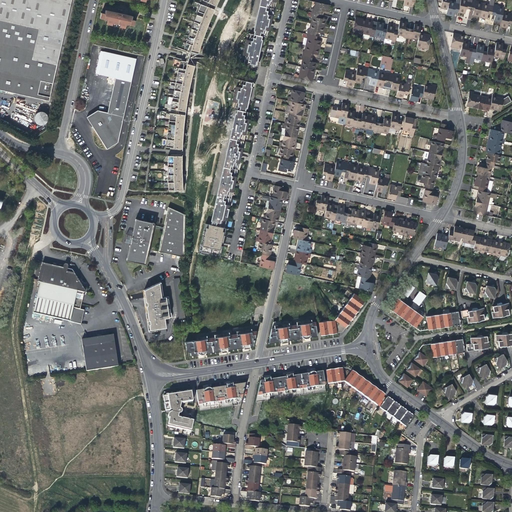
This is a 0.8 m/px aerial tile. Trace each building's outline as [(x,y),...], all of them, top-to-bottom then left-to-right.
[(0,0),(0,70),(52,82),(70,0),(0,0)] [(253,0),(250,15),(246,33),(248,34),(245,46),(243,56),(241,62),(251,65),(254,65),(255,61),(256,57),(261,37),(265,38),(267,31),(268,32),(271,16),(270,16),(272,9),(273,3),(274,3),(275,0),(253,0)] [(444,9),(446,10),(448,2),(448,0),(437,0),(441,1),(440,8),(444,9)] [(455,0),(455,3),(448,2),(446,10),(445,15),(452,16),(452,14),(453,11),(457,12),(459,2),(459,0),(455,0)] [(469,10),(471,0),(459,0),(459,2),(457,12),(464,14),(465,9),(469,10)] [(476,16),(479,17),(482,3),(475,2),(476,0),(474,0),(471,0),(469,10),(473,11),(472,16),(476,16)] [(214,10),(212,10),(201,5),(195,2),(176,48),(186,52),(188,53),(188,54),(193,55),(197,54),(199,49),(205,34),(209,23),(210,21),(213,14),(214,10)] [(313,9),(313,13),(321,15),(322,11),(324,11),(327,12),(328,5),(317,3),(315,9),(313,9)] [(487,14),(491,15),(493,4),(489,4),(489,5),(482,3),(479,17),(486,19),(486,17),(487,14)] [(497,21),(500,22),(502,13),(503,9),(497,7),(497,5),(493,4),(491,15),(495,16),(494,20),(497,21)] [(99,18),(106,20),(106,24),(124,28),(125,24),(133,26),(134,20),(131,20),(132,16),(117,13),(108,11),(104,10),(103,13),(100,13),(99,18)] [(320,19),(321,15),(313,13),(312,17),(313,17),(312,24),(323,27),(325,20),(322,19),(320,19)] [(509,15),(502,13),(500,22),(499,27),(506,29),(507,25),(508,23),(511,24),(511,21),(511,13),(510,13),(509,15)] [(352,31),(362,34),(366,20),(361,19),(355,18),(352,31)] [(373,38),(373,36),(375,28),(371,27),(372,24),(373,22),(366,20),(362,34),(369,35),(369,37),(373,38)] [(399,21),(396,33),(396,35),(403,36),(403,38),(407,39),(409,29),(405,28),(405,26),(406,23),(399,21)] [(377,23),(375,28),(373,36),(380,38),(380,40),(384,41),(384,39),(386,30),(382,30),(383,27),(383,24),(377,23)] [(322,33),(323,27),(312,24),(310,31),(309,30),(308,34),(316,36),(317,32),(320,33),(322,33)] [(387,25),(386,30),(384,39),(391,40),(390,42),(394,43),(396,35),(396,33),(393,32),(393,28),(394,27),(387,25)] [(411,38),(418,40),(419,34),(421,26),(414,25),(414,27),(413,30),(409,29),(407,39),(411,40),(411,38)] [(315,40),(316,36),(308,34),(307,38),(309,39),(307,45),(319,48),(320,42),(316,41),(315,40)] [(424,35),(419,34),(418,40),(416,48),(426,50),(429,37),(424,35)] [(449,47),(461,49),(462,42),(464,36),(457,34),(452,34),(449,47)] [(467,43),(462,42),(461,49),(459,56),(466,57),(464,63),(469,64),(472,50),(468,49),(469,43),(467,43)] [(496,43),(495,49),(493,57),(500,59),(499,60),(504,61),(506,51),(502,50),(503,45),(500,44),(496,43)] [(317,55),(319,48),(307,45),(306,52),(304,52),(303,56),(311,58),(312,53),(315,54),(317,55)] [(474,59),(481,60),(483,52),(484,47),(479,46),(477,45),(476,51),(472,50),(469,64),(473,65),(474,59)] [(492,63),(493,57),(495,49),(491,48),(488,48),(487,53),(483,52),(481,60),(481,62),(485,63),(485,61),(492,63)] [(314,70),(315,64),(315,63),(312,62),(310,62),(311,58),(303,56),(302,60),(304,61),(303,62),(302,67),(314,70)] [(383,56),(380,68),(390,71),(394,58),(383,56)] [(185,113),(185,109),(186,105),(186,104),(188,91),(190,83),(191,78),(193,68),(193,66),(192,64),(189,63),(187,63),(182,63),(172,61),(164,109),(185,113)] [(313,74),(314,70),(302,67),(300,78),(312,81),(313,74)] [(357,69),(355,75),(354,81),(360,83),(361,80),(362,78),(366,79),(368,70),(363,69),(363,70),(357,69)] [(0,88),(48,99),(52,82),(0,70),(0,88)] [(368,85),(375,86),(378,74),(372,72),(372,71),(368,70),(366,79),(370,79),(369,82),(368,85)] [(352,88),(354,81),(355,75),(349,74),(349,72),(345,71),(343,81),(347,82),(346,84),(346,86),(352,88)] [(97,110),(86,117),(94,130),(106,149),(117,142),(113,136),(119,132),(115,126),(121,122),(132,76),(116,73),(107,113),(101,116),(97,110)] [(383,83),(387,83),(389,75),(385,74),(385,75),(378,74),(375,86),(382,88),(382,86),(383,83)] [(390,89),(397,91),(399,84),(400,79),(393,77),(393,76),(389,75),(387,83),(391,84),(390,89)] [(227,205),(229,199),(230,192),(231,192),(233,188),(235,177),(234,177),(235,170),(237,164),(238,164),(239,159),(241,152),(241,148),(240,148),(242,141),(243,134),(244,135),(248,120),(247,119),(248,112),(245,111),(250,87),(251,83),(248,82),(237,80),(233,98),(231,108),(229,108),(227,118),(221,147),(220,150),(214,174),(212,185),(211,192),(210,195),(216,197),(214,208),(210,225),(222,227),(224,221),(225,221),(229,205),(227,205)] [(405,85),(399,84),(397,91),(396,97),(402,98),(403,95),(404,93),(407,94),(410,84),(406,83),(405,85)] [(424,86),(423,90),(421,97),(427,99),(433,100),(436,86),(431,86),(431,87),(424,86)] [(418,97),(421,97),(423,90),(412,88),(409,100),(417,102),(418,99),(418,97)] [(287,100),(289,101),(301,104),(303,99),(304,92),(291,90),(290,96),(288,96),(287,100)] [(470,107),(477,108),(480,95),(473,94),(473,92),(469,91),(466,106),(470,107)] [(492,94),(491,96),(489,108),(497,110),(500,111),(502,105),(505,106),(511,102),(508,96),(503,99),(496,97),(496,95),(492,94)] [(487,97),(480,95),(477,108),(482,109),(488,111),(489,108),(491,96),(488,96),(487,97)] [(290,106),(288,113),(301,116),(302,109),(303,104),(301,104),(289,101),(288,105),(290,106)] [(340,109),(336,108),(331,107),(329,117),(334,118),(334,121),(344,123),(345,119),(347,110),(349,104),(344,103),(342,102),(340,109)] [(36,113),(35,115),(36,118),(37,120),(39,121),(41,122),(43,122),(46,121),(47,120),(49,118),(49,116),(49,113),(48,111),(47,110),(45,108),(43,108),(41,108),(38,109),(37,111),(36,113)] [(354,111),(347,110),(345,119),(344,123),(351,125),(351,126),(355,127),(357,118),(353,117),(353,114),(354,111)] [(301,116),(288,113),(287,119),(285,119),(284,123),(298,127),(300,121),(301,116)] [(360,127),(366,128),(369,115),(363,113),(362,115),(361,119),(357,118),(355,127),(359,128),(360,127)] [(392,113),(390,120),(388,128),(395,130),(395,131),(399,132),(401,122),(397,121),(398,118),(399,115),(392,113)] [(184,117),(169,114),(165,149),(170,149),(170,150),(173,150),(181,151),(181,147),(182,131),(182,130),(183,125),(184,119),(184,117)] [(372,131),(376,132),(379,123),(375,122),(375,119),(376,116),(369,115),(366,128),(373,130),(372,131)] [(387,133),(388,128),(390,120),(384,118),(383,120),(382,123),(379,123),(376,132),(380,133),(381,131),(387,133)] [(412,137),(415,125),(412,125),(413,120),(408,119),(405,118),(402,131),(410,133),(409,137),(412,137)] [(501,125),(500,132),(504,133),(511,134),(511,122),(502,120),(501,125)] [(298,127),(284,123),(283,128),(284,128),(283,135),(296,138),(297,131),(298,127)] [(450,131),(445,130),(440,129),(438,128),(436,136),(433,135),(432,139),(443,142),(444,138),(448,139),(449,135),(450,131)] [(503,140),(504,133),(500,132),(491,130),(490,136),(489,141),(502,144),(503,145),(504,140),(503,140)] [(278,146),(280,146),(293,149),(294,143),(296,138),(283,135),(281,142),(279,142),(278,146)] [(430,146),(428,153),(440,155),(442,150),(443,144),(429,141),(428,145),(430,146)] [(500,151),(502,144),(489,141),(486,152),(488,153),(501,155),(502,151),(500,151)] [(292,155),(293,149),(280,146),(278,154),(284,155),(283,159),(290,161),(292,155)] [(440,155),(428,153),(427,159),(425,159),(424,163),(426,164),(438,166),(439,160),(440,155)] [(499,164),(501,155),(488,153),(487,158),(485,164),(492,166),(493,166),(494,162),(499,164)] [(174,190),(179,190),(180,190),(182,190),(182,184),(181,173),(181,171),(181,164),(181,161),(181,158),(173,158),(173,157),(170,157),(170,158),(167,158),(167,173),(167,182),(168,182),(168,190),(171,190),(171,191),(174,191),(174,190)] [(293,162),(290,161),(283,159),(280,159),(278,170),(285,172),(286,168),(291,170),(292,165),(293,162)] [(341,171),(345,172),(347,164),(335,163),(334,168),(333,175),(337,176),(339,176),(341,171)] [(331,181),(333,175),(334,168),(328,166),(328,165),(324,164),(322,174),(326,174),(324,180),(326,180),(331,181)] [(350,165),(351,165),(347,164),(345,172),(349,173),(347,178),(350,178),(354,179),(357,167),(350,165)] [(437,171),(438,166),(426,164),(424,171),(422,171),(422,175),(436,178),(437,171)] [(489,178),(492,166),(485,164),(484,164),(483,167),(478,166),(478,169),(477,175),(489,178)] [(362,176),(367,177),(369,167),(364,166),(364,168),(357,167),(354,179),(361,181),(362,178),(362,176)] [(373,168),(369,167),(367,177),(371,177),(370,180),(370,183),(376,184),(377,177),(379,171),(373,170),(373,168)] [(384,179),(377,177),(376,184),(374,191),(381,193),(382,190),(383,187),(386,188),(389,178),(389,175),(385,174),(384,179)] [(433,184),(434,178),(422,175),(421,179),(426,180),(424,188),(432,189),(433,184)] [(494,179),(489,178),(477,175),(475,183),(474,185),(479,187),(478,190),(491,193),(494,179)] [(275,185),(272,197),(285,200),(286,192),(281,191),(282,187),(279,186),(275,185)] [(400,194),(401,187),(390,185),(387,197),(395,199),(396,197),(396,194),(400,194)] [(431,192),(424,190),(421,202),(434,204),(435,198),(435,197),(430,196),(431,192)] [(475,202),(488,205),(490,197),(495,199),(496,194),(491,193),(478,190),(477,195),(475,202)] [(281,206),(282,199),(272,197),(268,196),(267,201),(269,201),(267,208),(280,211),(281,206)] [(318,209),(325,210),(326,203),(327,198),(320,198),(320,200),(316,200),(313,209),(318,210),(318,209)] [(488,205),(475,202),(474,207),(473,214),(491,218),(492,213),(490,213),(491,206),(488,205)] [(330,204),(326,203),(325,210),(323,217),(330,218),(329,220),(334,221),(334,219),(336,211),(332,210),(333,205),(330,204)] [(342,207),(337,206),(336,211),(334,219),(341,221),(341,222),(344,223),(347,214),(343,213),(344,207),(342,207)] [(134,219),(130,236),(129,243),(125,260),(144,264),(152,227),(162,229),(157,251),(183,257),(183,214),(167,207),(162,227),(153,225),(153,223),(134,219)] [(278,216),(280,211),(267,208),(266,215),(264,215),(263,219),(274,222),(277,222),(278,216)] [(349,223),(356,224),(359,211),(355,210),(352,209),(351,215),(347,214),(344,223),(349,224),(349,223)] [(362,227),(366,228),(368,219),(364,218),(365,212),(362,212),(359,211),(356,224),(362,225),(362,227)] [(381,224),(393,226),(394,218),(390,217),(391,212),(389,212),(384,211),(381,224)] [(372,219),(368,219),(366,228),(370,229),(370,227),(377,229),(380,215),(375,214),(373,214),(372,219)] [(398,233),(402,235),(406,220),(399,219),(394,218),(393,226),(392,230),(398,232),(398,233)] [(273,227),(274,222),(263,219),(261,219),(260,223),(262,224),(260,230),(272,233),(273,227)] [(412,222),(406,220),(402,235),(407,236),(408,234),(414,235),(417,223),(412,222)] [(222,227),(210,225),(208,224),(207,228),(205,228),(205,231),(203,230),(202,236),(203,236),(203,238),(202,244),(200,243),(199,249),(201,249),(200,253),(217,257),(218,253),(220,253),(221,245),(220,245),(220,242),(222,243),(224,234),(222,234),(223,231),(222,231),(222,227)] [(20,237),(22,230),(23,226),(18,225),(18,227),(15,236),(20,237)] [(292,238),(298,239),(305,240),(308,229),(299,227),(298,231),(294,230),(293,233),(292,238)] [(449,231),(448,236),(447,239),(459,242),(460,238),(463,239),(465,231),(461,230),(462,229),(458,228),(454,227),(453,232),(449,231)] [(462,242),(474,245),(476,237),(472,236),(473,231),(471,231),(465,229),(465,231),(463,239),(462,242)] [(271,238),(272,233),(260,230),(259,237),(257,237),(256,241),(259,242),(269,244),(271,238)] [(436,241),(435,241),(434,246),(441,248),(440,250),(445,251),(447,239),(448,236),(442,235),(438,234),(436,241)] [(476,237),(474,245),(473,249),(480,251),(480,253),(484,254),(485,252),(487,240),(480,238),(476,237)] [(310,242),(305,240),(298,239),(297,245),(295,250),(310,253),(311,249),(309,248),(310,242)] [(492,241),(487,240),(485,252),(492,253),(491,255),(496,256),(499,242),(492,241)] [(272,245),(269,244),(259,242),(257,250),(262,251),(262,255),(269,256),(271,250),(272,245)] [(504,243),(499,242),(496,256),(500,257),(500,255),(507,257),(509,251),(510,245),(504,243)] [(363,245),(361,253),(373,256),(375,250),(376,245),(369,243),(368,247),(363,245)] [(309,258),(310,253),(295,250),(294,256),(293,262),(301,263),(305,264),(307,258),(309,258)] [(360,258),(358,264),(371,267),(372,261),(373,256),(361,253),(359,252),(358,257),(360,258)] [(269,258),(269,256),(262,255),(259,266),(272,269),(274,261),(269,260),(269,258)] [(298,275),(301,263),(293,262),(292,265),(287,264),(285,272),(298,275)] [(356,276),(360,277),(368,278),(369,272),(371,267),(358,264),(356,264),(355,268),(357,269),(355,276),(356,276)] [(51,267),(41,265),(37,283),(40,284),(33,314),(81,325),(84,311),(80,310),(83,296),(81,295),(82,293),(83,293),(84,291),(74,274),(66,273),(67,267),(67,266),(66,266),(65,266),(64,266),(63,266),(62,269),(51,267)] [(425,283),(435,285),(437,277),(435,275),(428,273),(425,283)] [(368,278),(360,277),(359,280),(355,279),(353,287),(359,288),(371,291),(371,290),(372,283),(367,282),(368,281),(368,278)] [(455,289),(456,284),(457,281),(455,279),(447,277),(445,287),(455,289)] [(159,281),(143,289),(144,297),(148,329),(165,326),(164,318),(170,318),(168,296),(161,297),(159,281)] [(465,291),(474,294),(476,286),(475,283),(470,282),(467,282),(465,291)] [(407,297),(409,294),(414,287),(407,284),(402,291),(404,293),(407,297)] [(484,296),(494,298),(495,290),(494,288),(492,287),(486,286),(484,296)] [(426,298),(424,296),(420,292),(418,295),(413,301),(421,305),(426,298)] [(354,293),(349,299),(360,307),(364,301),(354,293)] [(395,313),(403,302),(397,297),(389,308),(395,313)] [(360,307),(349,299),(344,306),(355,314),(360,307)] [(410,307),(403,302),(395,313),(402,318),(410,307)] [(495,306),(492,307),(494,318),(509,315),(507,304),(505,304),(502,305),(501,303),(497,304),(497,306),(495,306)] [(355,314),(344,306),(339,313),(350,321),(355,314)] [(416,312),(410,307),(402,318),(408,322),(416,312)] [(484,320),(482,309),(479,309),(477,309),(476,308),(473,309),(472,310),(470,311),(467,311),(467,310),(461,311),(462,318),(468,317),(469,323),(484,320)] [(460,324),(458,311),(450,313),(452,326),(460,324)] [(423,316),(416,312),(408,322),(415,327),(423,316)] [(350,321),(339,313),(334,319),(345,328),(350,321)] [(452,326),(450,313),(442,314),(444,327),(452,326)] [(444,327),(442,314),(434,315),(436,328),(444,327)] [(436,328),(434,315),(425,316),(428,330),(436,328)] [(334,319),(327,320),(329,334),(336,332),(334,319)] [(342,332),(345,328),(334,319),(336,332),(342,332)] [(308,322),(307,320),(303,320),(300,321),(300,323),(293,325),(295,337),(295,339),(303,338),(305,337),(317,335),(315,321),(308,322)] [(329,334),(327,320),(318,322),(321,335),(329,334)] [(288,340),(295,339),(295,337),(293,325),(285,326),(284,323),(281,323),(277,324),(278,327),(271,328),(268,341),(268,343),(280,341),(280,342),(283,342),(283,343),(284,343),(285,343),(285,342),(288,341),(288,340)] [(253,345),(256,330),(249,332),(248,329),(245,329),(241,330),(242,333),(234,334),(236,346),(236,348),(243,347),(245,346),(246,348),(247,347),(249,347),(249,346),(253,345)] [(236,346),(234,334),(226,335),(226,332),(222,333),(218,333),(219,336),(212,337),(213,350),(214,351),(221,350),(221,351),(229,350),(229,349),(236,348),(236,346)] [(497,335),(499,347),(511,345),(511,336),(511,334),(509,334),(507,334),(506,333),(503,333),(502,335),(500,335),(497,335)] [(80,340),(85,372),(117,367),(114,348),(112,335),(80,340)] [(213,350),(212,337),(204,338),(204,335),(200,336),(196,337),(197,339),(196,340),(194,340),(184,342),(185,345),(186,345),(187,349),(187,350),(188,351),(190,352),(191,352),(192,355),(201,353),(207,352),(212,352),(214,351),(213,350)] [(487,350),(488,349),(487,336),(484,337),(482,337),(481,336),(478,336),(477,338),(476,338),(472,338),(473,344),(466,345),(467,352),(487,350)] [(464,352),(462,339),(454,340),(456,353),(464,352)] [(448,354),(456,353),(454,340),(446,341),(448,354)] [(440,356),(448,354),(446,341),(438,342),(440,356)] [(432,357),(440,356),(438,342),(430,344),(432,357)] [(417,355),(414,359),(423,366),(428,358),(419,351),(417,355)] [(499,368),(507,364),(507,362),(503,355),(494,360),(499,368)] [(409,365),(406,370),(415,376),(420,369),(411,362),(409,365)] [(482,378),(489,374),(490,371),(486,365),(477,370),(482,378)] [(344,382),(342,369),(335,370),(337,383),(344,382)] [(337,383),(335,370),(326,371),(328,384),(337,383)] [(323,373),(323,372),(316,373),(313,373),(313,371),(310,372),(311,374),(308,374),(301,375),(301,377),(303,389),(310,388),(311,391),(314,390),(319,390),(318,387),(325,386),(323,373)] [(351,387),(358,376),(352,371),(344,382),(351,387)] [(402,376),(398,381),(407,387),(413,379),(404,373),(402,376)] [(301,377),(301,375),(294,376),(293,374),(285,376),(285,377),(278,378),(279,380),(281,393),(288,392),(288,394),(292,394),(296,393),(295,390),(303,389),(301,377)] [(460,379),(461,381),(465,388),(472,384),(473,382),(471,379),(468,374),(460,379)] [(357,391),(365,380),(358,376),(351,387),(357,391)] [(279,380),(278,378),(272,379),(269,380),(269,379),(266,379),(266,380),(261,381),(257,396),(266,395),(266,398),(269,397),(273,397),(273,394),(277,393),(281,393),(279,380)] [(364,396),(372,385),(365,380),(357,391),(364,396)] [(423,381),(422,384),(417,390),(427,397),(433,389),(423,381)] [(245,385),(246,383),(234,385),(234,383),(226,385),(226,386),(219,387),(219,389),(221,401),(228,400),(229,403),(232,402),(235,402),(236,402),(236,399),(242,398),(245,385)] [(456,391),(452,385),(452,384),(443,389),(446,394),(448,398),(455,394),(456,391)] [(370,401),(378,390),(372,385),(364,396),(370,401)] [(219,389),(219,387),(211,388),(203,389),(196,390),(197,392),(198,405),(206,403),(206,406),(210,405),(214,405),(213,402),(221,401),(219,389)] [(169,413),(168,414),(168,415),(168,416),(168,417),(169,418),(167,425),(190,431),(193,420),(192,420),(178,417),(176,417),(176,415),(177,413),(179,413),(180,413),(181,413),(181,411),(182,411),(182,410),(181,409),(180,408),(179,408),(177,408),(177,403),(181,402),(192,401),(191,390),(180,391),(167,393),(167,394),(163,395),(165,410),(171,409),(171,410),(172,411),(170,412),(169,412),(169,413)] [(378,390),(370,401),(377,406),(385,395),(378,390)] [(487,394),(485,395),(485,403),(493,404),(495,402),(495,395),(488,394),(487,394)] [(386,412),(394,401),(388,397),(380,408),(386,412)] [(393,417),(401,406),(394,401),(386,412),(393,417)] [(399,422),(407,411),(401,406),(393,417),(399,422)] [(406,427),(414,416),(407,411),(399,422),(406,427)] [(460,421),(468,422),(470,420),(471,412),(463,411),(461,413),(460,421)] [(493,414),(486,414),(485,414),(484,414),(483,415),(482,423),(491,424),(493,423),(493,414)] [(288,424),(287,433),(298,434),(299,430),(297,430),(297,429),(299,429),(300,429),(300,426),(288,424)] [(339,437),(339,441),(353,442),(354,442),(355,434),(337,432),(337,436),(339,437)] [(298,438),(298,434),(287,433),(285,445),(298,447),(299,439),(298,439),(296,439),(296,437),(298,438)] [(481,433),(480,443),(489,444),(490,442),(491,434),(481,433)] [(222,443),(227,444),(235,444),(235,440),(233,440),(233,438),(233,436),(223,435),(222,443)] [(511,436),(504,435),(503,445),(506,446),(511,446),(511,445),(511,436)] [(259,438),(248,437),(248,440),(248,442),(245,442),(245,445),(252,446),(258,447),(259,438)] [(184,439),(173,438),(173,442),(172,447),(183,448),(184,439)] [(352,451),(353,442),(339,441),(338,446),(336,446),(335,449),(352,451)] [(212,451),(224,452),(225,446),(213,444),(212,451)] [(266,457),(267,450),(253,448),(253,455),(266,457)] [(395,462),(408,464),(409,457),(409,453),(411,454),(411,449),(397,448),(395,462)] [(319,460),(319,453),(313,452),(306,451),(305,459),(319,460)] [(186,454),(175,453),(175,457),(174,462),(185,463),(186,454)] [(265,464),(266,457),(253,455),(252,462),(265,464)] [(427,465),(435,466),(437,465),(437,458),(436,456),(433,455),(430,455),(428,457),(427,465)] [(355,457),(344,456),(343,463),(355,464),(355,457)] [(443,467),(451,468),(452,466),(453,460),(452,457),(450,457),(446,457),(444,458),(443,467)] [(319,460),(305,459),(304,465),(310,466),(309,470),(322,471),(323,468),(318,467),(319,460)] [(459,469),(467,469),(469,468),(470,459),(466,459),(462,459),(460,460),(459,469)] [(228,467),(229,464),(216,462),(216,460),(212,460),(211,470),(215,471),(226,472),(226,467),(228,467)] [(355,464),(343,463),(342,470),(337,469),(337,473),(345,474),(345,470),(354,471),(355,464)] [(259,475),(259,467),(247,466),(246,469),(249,469),(248,474),(259,475)] [(189,468),(177,467),(177,471),(176,476),(188,477),(189,468)] [(406,482),(407,471),(394,470),(393,485),(407,486),(408,482),(406,482)] [(225,476),(226,472),(215,471),(214,479),(227,481),(228,477),(225,476)] [(322,477),(322,474),(309,473),(308,480),(320,482),(320,477),(322,477)] [(258,483),(259,475),(248,474),(248,479),(245,479),(245,482),(258,483)] [(349,485),(350,476),(336,475),(336,479),(337,479),(336,484),(349,485)] [(480,484),(488,485),(490,484),(490,480),(491,476),(481,475),(480,484)] [(442,489),(443,480),(432,478),(432,483),(431,488),(442,489)] [(227,484),(227,481),(214,479),(210,479),(209,487),(211,488),(224,489),(224,484),(227,484)] [(319,487),(320,482),(308,480),(307,489),(320,490),(320,487),(319,487)] [(257,492),(258,483),(245,482),(245,486),(247,486),(247,491),(257,492)] [(190,484),(179,483),(178,487),(178,492),(189,493),(190,484)] [(353,493),(353,485),(349,485),(336,484),(336,489),(335,489),(334,492),(348,493),(353,493)] [(407,490),(407,486),(393,485),(385,484),(384,491),(392,492),(392,499),(393,499),(392,503),(396,503),(404,504),(405,490),(407,490)] [(223,497),(224,489),(211,488),(210,496),(223,497)] [(320,494),(320,490),(307,489),(306,497),(314,498),(318,498),(318,494),(320,494)] [(481,498),(489,499),(491,498),(492,494),(492,490),(482,489),(481,498)] [(259,500),(260,492),(257,492),(247,491),(246,496),(249,497),(249,500),(259,500)] [(347,501),(348,493),(334,492),(334,495),(335,495),(335,500),(338,500),(347,501)] [(442,495),(431,494),(430,499),(430,503),(441,505),(442,495)] [(313,504),(314,498),(306,497),(301,497),(300,505),(310,506),(311,503),(313,504)] [(349,510),(350,502),(347,501),(338,500),(337,506),(340,506),(339,509),(349,510)] [(387,511),(395,511),(396,503),(392,503),(385,502),(384,511),(387,511)] [(481,511),(490,511),(491,508),(492,504),(482,503),(481,511)]
